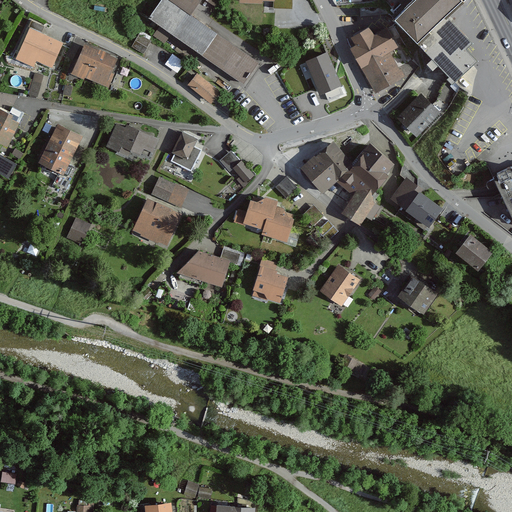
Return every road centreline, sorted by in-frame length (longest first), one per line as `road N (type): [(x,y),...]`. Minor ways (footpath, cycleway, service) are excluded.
road 1 (residential): [(21,0),(148,66),(231,127)]
road 2 (residential): [(0,95),(231,127)]
road 3 (residential): [(511,246),(439,186),(370,110)]
road 4 (residential): [(370,110),(267,142),(231,127)]
road 5 (track): [(198,440),(124,450),(69,445)]
road 6 (residential): [(370,110),(322,0)]
